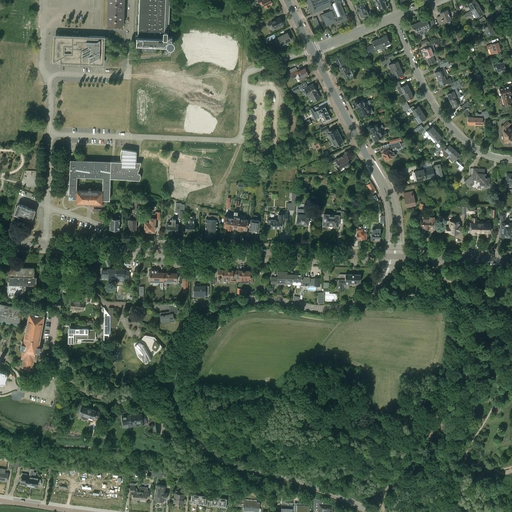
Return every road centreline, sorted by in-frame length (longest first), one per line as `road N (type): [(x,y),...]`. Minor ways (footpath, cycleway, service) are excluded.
road 1 (unclassified): [(49,136),(238,142),(244,74),(312,51)]
road 2 (unclassified): [(58,253),(360,263),(366,256)]
road 3 (unclassified): [(60,246),(366,256)]
road 4 (secondary): [(175,384),(186,343),(217,310),(250,299),(315,309),(348,305),(375,289),(392,257)]
road 5 (secondary): [(368,511),(218,457),(183,419),(175,384)]
road 6 (residential): [(394,16),(428,99),(452,128),(485,153),(511,158)]
road 7 (secondary): [(381,181),(312,51)]
road 8 (unclassified): [(55,350),(65,372),(88,391),(128,396),(175,384)]
road 9 (tertiary): [(392,257),(511,260)]
